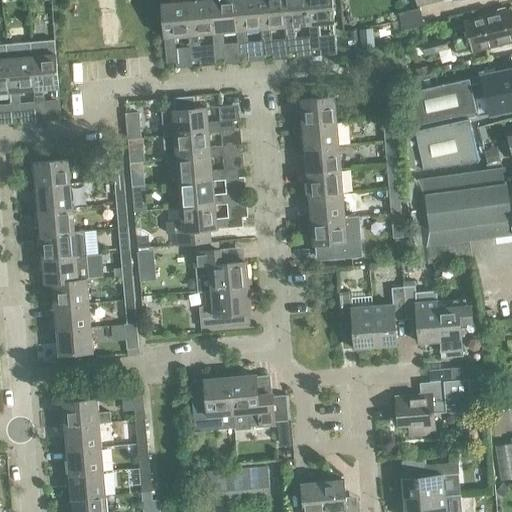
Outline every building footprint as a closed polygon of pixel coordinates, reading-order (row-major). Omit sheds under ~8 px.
[(161,0),(167,65),(177,64),(175,38),(189,37),(186,0),(161,0)] [(186,0),(189,37),(191,63),(201,62),(199,36),(213,35),(214,35),(210,0),(186,0)] [(210,0),(214,35),(213,35),(215,61),(225,60),(223,34),(237,33),(234,0),(210,0)] [(234,0),(237,33),(239,59),(249,58),(247,32),(261,31),(262,31),(259,0),(234,0)] [(259,0),(262,31),(261,31),(264,57),(274,56),(271,30),(285,29),(286,29),(283,0),(259,0)] [(285,29),(288,54),(298,54),(295,28),(309,26),(310,26),(307,0),(283,0),(286,29),(285,29)] [(309,26),(312,52),(322,51),(319,26),(334,24),(332,0),(307,0),(310,26),(309,26)] [(458,41),(511,27),(511,19),(510,11),(508,12),(505,10),(502,10),(499,11),(498,14),(464,23),(466,29),(456,32),(458,41)] [(420,11),(399,16),(400,23),(403,32),(424,27),(422,19),(420,11)] [(473,54),(472,54),(505,45),(507,47),(511,46),(511,27),(458,41),(454,42),(458,58),(473,54)] [(374,49),(372,31),(361,31),(362,50),(374,49)] [(432,43),(435,55),(449,51),(447,45),(446,40),(432,43)] [(435,55),(432,43),(422,46),(423,49),(425,57),(435,55)] [(56,45),(31,47),(34,91),(36,117),(46,116),(44,91),(59,90),(56,56),(56,45)] [(31,47),(8,49),(7,49),(10,94),(9,94),(12,119),(22,119),(20,93),(34,91),(31,47)] [(0,94),(9,94),(10,94),(7,49),(0,49),(0,94)] [(482,72),(483,75),(433,87),(431,76),(404,81),(414,126),(463,115),(463,114),(468,113),(470,120),(493,115),(493,114),(511,109),(511,70),(485,76),(484,71),(482,72)] [(382,111),(392,110),(391,93),(381,94),(382,111)] [(173,112),(175,137),(209,135),(235,132),(234,122),(209,124),(207,109),(195,110),(194,98),(174,100),(175,112),(173,112)] [(337,122),(335,98),(301,101),(303,126),(337,122)] [(139,112),(126,113),(128,138),(141,137),(139,112)] [(394,134),(393,118),(383,118),(385,135),(394,134)] [(339,147),(337,122),(303,126),(305,150),(339,147)] [(211,148),(209,135),(175,137),(164,138),(166,162),(177,161),(212,158),(237,156),(236,146),(211,148)] [(396,159),(395,142),(385,142),(387,159),(396,159)] [(307,174),(341,171),(339,147),(305,150),(307,174)] [(124,173),(122,156),(112,157),(114,174),(124,173)] [(179,185),(214,182),(239,180),(238,170),(213,172),(212,158),(177,161),(179,185)] [(70,185),(68,160),(34,163),(37,188),(70,185)] [(398,183),(397,166),(387,167),(389,183),(398,183)] [(511,180),(506,182),(504,170),(408,184),(411,217),(511,202),(511,180)] [(343,195),(341,171),(307,174),(309,198),(343,195)] [(116,198),(126,197),(124,180),(114,181),(116,198)] [(215,196),(214,182),(179,185),(181,210),(216,207),(241,204),(240,194),(215,196)] [(73,209),(70,185),(37,188),(39,212),(73,209)] [(132,188),(134,212),(147,211),(145,187),(132,188)] [(401,207),(399,190),(389,191),(391,207),(401,207)] [(343,195),(309,198),(311,222),(346,219),(343,195)] [(511,202),(411,217),(414,249),(511,235),(511,202)] [(118,222),(128,221),(126,204),(116,205),(118,222)] [(167,238),(176,237),(177,247),(211,244),(210,231),(244,228),(243,218),(217,220),(216,207),(181,210),(182,223),(166,224),(167,238)] [(41,236),(75,233),(73,209),(39,212),(41,236)] [(403,231),(401,214),(392,215),(393,232),(403,231)] [(314,246),(336,245),(337,261),(361,259),(358,218),(346,219),(311,222),(314,246)] [(120,246),(130,245),(129,228),(119,229),(120,246)] [(85,232),(75,233),(41,236),(43,260),(87,256),(85,232)] [(198,292),(212,291),(248,288),(246,263),(225,265),(224,250),(195,253),(198,292)] [(122,270),(132,269),(131,252),(121,253),(122,270)] [(87,256),(43,260),(45,285),(53,284),(79,281),(87,280),(89,280),(87,256)] [(124,294),(134,293),(133,276),(123,277),(124,294)] [(87,282),(87,280),(79,281),(53,284),(55,308),(89,305),(87,282)] [(419,344),(440,342),(437,303),(438,303),(437,293),(416,295),(415,282),(403,283),(403,289),(406,315),(417,314),(419,344)] [(202,330),(226,328),(232,328),(231,317),(251,315),(248,288),(212,291),(213,307),(199,308),(202,330)] [(392,307),(373,309),(376,348),(398,346),(396,316),(406,315),(403,289),(391,290),(392,307)] [(351,293),(339,294),(341,320),(352,319),(355,349),(376,348),(373,309),(372,297),(351,298),(351,293)] [(437,303),(440,342),(442,360),(464,358),(461,325),(473,324),(471,300),(438,303),(437,303)] [(126,318),(136,317),(135,301),(125,302),(126,318)] [(91,329),(89,305),(55,308),(57,332),(91,329)] [(129,342),(138,342),(137,325),(127,326),(129,342)] [(93,354),(91,329),(57,332),(59,357),(93,354)] [(452,382),(422,385),(420,385),(421,397),(396,399),(399,427),(410,426),(411,437),(435,435),(434,415),(455,413),(455,415),(474,413),(473,400),(470,400),(469,380),(478,379),(478,367),(451,370),(452,382)] [(257,377),(231,379),(234,415),(249,414),(251,428),(275,426),(275,423),(278,423),(280,449),(292,448),(291,422),(289,422),(287,396),(273,397),(271,377),(257,378),(257,377)] [(207,402),(193,403),(195,433),(219,431),(236,430),(234,415),(231,379),(205,382),(207,402)] [(143,395),(133,396),(135,414),(145,413),(143,395)] [(110,412),(99,413),(97,399),(63,402),(65,427),(99,424),(111,423),(110,412)] [(145,421),(136,421),(137,438),(147,437),(145,421)] [(65,427),(68,451),(102,448),(99,424),(65,427)] [(511,443),(496,446),(502,481),(511,479),(511,443)] [(148,444),(138,445),(139,462),(149,461),(148,444)] [(68,451),(70,475),(104,472),(102,448),(68,451)] [(405,501),(444,497),(443,478),(459,476),(458,464),(432,466),(433,477),(403,479),(405,501)] [(242,470),(207,473),(210,502),(245,499),(271,497),(268,467),(242,470)] [(150,468),(140,469),(141,486),(151,485),(150,468)] [(70,475),(72,500),(106,497),(104,472),(70,475)] [(323,483),(325,511),(358,511),(358,510),(347,511),(345,481),(323,483)] [(325,511),(323,483),(302,485),(303,511),(325,511)] [(152,492),(142,493),(143,510),(153,509),(152,492)] [(106,511),(106,497),(72,500),(72,511),(106,511)] [(445,511),(444,497),(405,501),(406,511),(445,511)]
